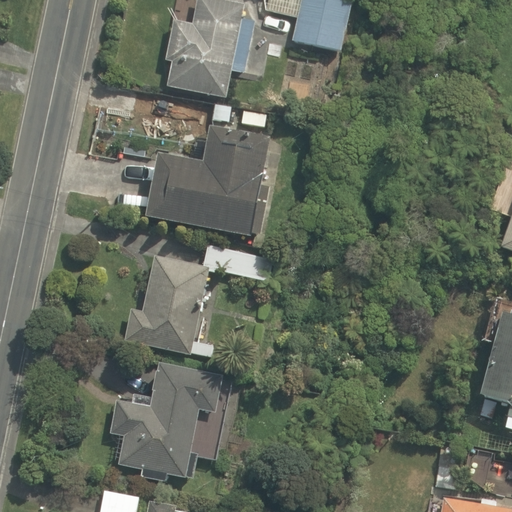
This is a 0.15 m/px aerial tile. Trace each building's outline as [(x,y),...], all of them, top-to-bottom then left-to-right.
[(232,96),(235,73),(247,75),(254,20),(242,18),(244,6),(204,0),(192,0),(189,19),(169,16),(163,62),(175,64),(171,87),(232,96)] [(355,0),(262,0),(261,16),(299,20),(296,44),(350,50),(355,0)] [(278,135),(214,124),(208,159),(160,151),(149,215),(261,235),(278,135)] [(511,257),(511,186),(501,214),(511,217),(511,229),(502,253),(511,257)] [(211,267),(153,255),(141,311),(130,308),(123,342),(190,356),(190,354),(211,358),(214,346),(195,342),(211,267)] [(511,315),(501,313),(478,395),(511,404),(511,315)] [(149,408),(116,401),(109,433),(124,437),(118,464),(142,470),(140,478),(165,484),(167,475),(192,480),(197,455),(190,454),(199,413),(216,416),(224,377),(159,363),(149,408)] [(191,511),(191,509),(176,507),(141,502),(142,491),(102,485),(100,496),(97,511),(191,511)] [(442,498),(441,510),(430,509),(429,511),(511,511),(511,497),(487,495),(486,504),(442,498)]
